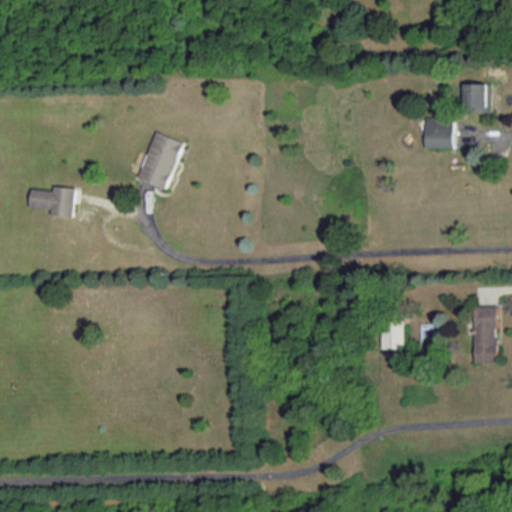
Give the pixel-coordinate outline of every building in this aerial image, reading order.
[(494,82),(468,82),(469,111),(494,111),(494,82)] [(429,147),(456,147),(456,116),(429,116),(429,147)] [(140,177),(168,187),(186,141),(158,130),(140,177)] [(33,187),(31,206),(53,208),(52,213),(75,215),(77,186),(55,184),(55,189),(33,187)] [(476,305),(478,361),(500,360),(499,304),(476,305)] [(406,347),(406,320),(384,320),(384,347),(406,347)] [(422,322),(422,345),(435,344),(435,322),(422,322)]
